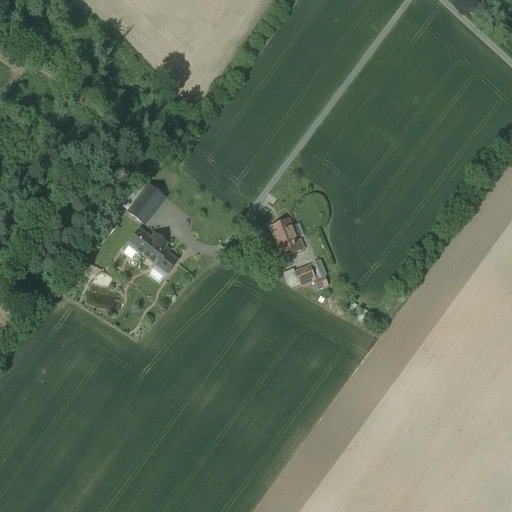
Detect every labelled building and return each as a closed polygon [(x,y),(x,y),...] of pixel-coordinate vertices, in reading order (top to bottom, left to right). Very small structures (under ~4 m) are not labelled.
[(121,208),(128,214),(148,188),(141,182),(121,208)] [(164,199),(148,187),(148,188),(128,214),(144,226),(164,199)] [(288,221),(269,229),(282,260),(304,251),(300,241),(297,242),(288,221)] [(111,234),(102,228),(98,233),(107,239),(111,234)] [(151,240),(139,231),(129,245),(130,246),(137,252),(156,267),(155,268),(156,269),(156,271),(163,276),(166,276),(177,262),(167,255),(170,252),(164,248),(167,245),(154,236),(151,240)] [(133,259),(137,252),(130,246),(125,253),(133,259)] [(318,279),(312,264),(296,271),(302,286),(318,279)]
